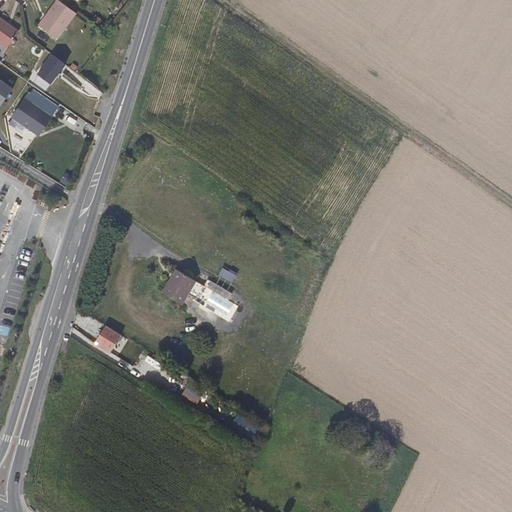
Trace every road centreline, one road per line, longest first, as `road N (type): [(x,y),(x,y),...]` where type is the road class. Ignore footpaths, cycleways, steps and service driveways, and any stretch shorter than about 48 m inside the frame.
road 1 (secondary): [(16,511),(23,441),(121,108)]
road 2 (secondary): [(121,108),(75,211),(0,454)]
road 3 (track): [(222,0),(511,207)]
